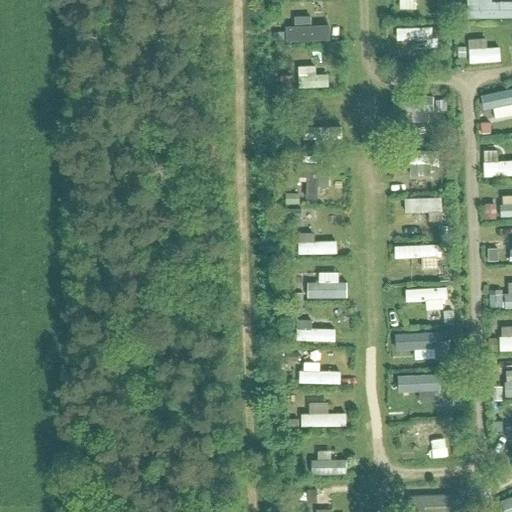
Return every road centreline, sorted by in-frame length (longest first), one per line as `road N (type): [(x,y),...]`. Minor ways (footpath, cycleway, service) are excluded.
road 1 (track): [(257,511),(241,0)]
road 2 (track): [(382,506),(363,309),(380,74)]
